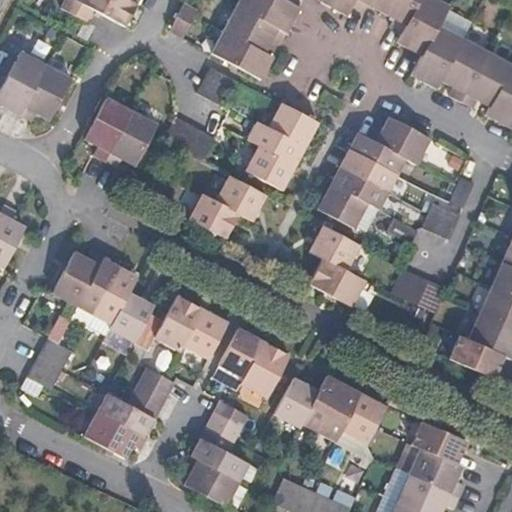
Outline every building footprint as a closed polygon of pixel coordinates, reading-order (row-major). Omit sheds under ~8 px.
[(67,0),(64,5),(76,12),(91,20),(98,7),(128,23),(140,0),(67,0)] [(275,38),(282,42),(301,8),(285,0),(241,0),(214,52),(263,78),(275,56),(267,52),(275,38)] [(453,1),(451,0),(330,0),(350,11),(357,0),(368,7),(373,0),(375,0),(399,13),(395,20),(406,26),(400,37),(425,51),(414,71),(441,86),(447,75),(459,82),(452,93),(476,106),(482,95),(493,101),(487,112),(511,125),(511,59),(442,21),(453,1)] [(185,6),(172,29),(185,36),(197,14),(185,6)] [(81,18),(73,31),(83,37),(90,23),(81,18)] [(0,94),(0,102),(20,113),(46,63),(22,51),(0,94)] [(46,63),(20,113),(34,121),(38,112),(51,120),(74,77),(46,63)] [(207,78),(231,90),(237,78),(213,65),(207,78)] [(223,104),(224,101),(231,90),(207,78),(200,92),(223,104)] [(134,110),(109,97),(87,138),(100,145),(95,153),(108,160),(134,110)] [(271,126),(308,146),(321,121),(284,102),(271,126)] [(138,165),(160,125),(134,110),(108,160),(120,166),(125,158),(138,165)] [(369,137),(407,158),(418,163),(433,137),(391,115),(384,129),(376,125),(369,137)] [(179,116),(166,140),(179,147),(191,122),(179,116)] [(260,121),(250,138),(262,145),(298,163),(308,146),(271,126),(260,121)] [(191,122),(179,147),(193,153),(205,130),(191,122)] [(205,130),(193,153),(205,160),(217,136),(205,130)] [(399,174),(407,158),(369,137),(361,133),(353,149),(399,174)] [(298,163),(262,145),(249,169),(284,189),(298,163)] [(399,174),(353,149),(343,166),(390,191),(399,174)] [(371,202),(382,208),(390,191),(343,166),(334,183),(371,202)] [(218,200),(241,213),(255,220),(269,194),(232,175),(218,200)] [(477,184),(464,176),(452,203),(465,210),(477,184)] [(334,183),(320,209),(356,228),(371,202),(334,183)] [(241,213),(218,200),(205,193),(191,219),(228,238),(241,213)] [(449,210),(437,204),(424,227),(437,234),(449,210)] [(16,212),(5,206),(0,215),(0,266),(3,268),(25,228),(12,220),(16,212)] [(437,234),(450,242),(462,217),(449,210),(437,234)] [(412,241),(419,227),(395,214),(388,228),(412,241)] [(326,225),(313,250),(326,256),(349,268),(362,244),(326,225)] [(453,353),(496,376),(506,352),(511,354),(511,241),(469,336),(462,333),(453,353)] [(77,308),(103,260),(104,259),(91,252),(87,260),(75,253),(52,295),(77,308)] [(368,279),(349,268),(326,256),(313,282),(356,303),(368,279)] [(94,317),(120,269),(103,260),(77,308),(94,317)] [(407,298),(419,272),(406,267),(394,292),(407,298)] [(111,327),(129,294),(138,278),(120,269),(94,317),(111,327)] [(422,304),(433,279),(419,272),(407,298),(422,304)] [(108,332),(134,346),(150,315),(154,308),(129,294),(111,327),(108,332)] [(152,339),(179,353),(182,347),(201,312),(175,298),(162,322),(152,339)] [(201,312),(182,347),(207,361),(226,325),(201,312)] [(244,381),(264,344),(240,331),(220,368),(244,381)] [(64,366),(71,353),(57,345),(48,340),(41,353),(64,366)] [(267,400),(276,385),(289,358),(264,344),(244,381),(242,386),(267,400)] [(57,379),(61,372),(64,366),(41,353),(34,366),(57,379)] [(50,391),(51,390),(57,379),(34,366),(26,380),(50,391)] [(140,382),(168,397),(175,385),(164,379),(147,370),(140,382)] [(318,438),(345,387),(328,378),(319,394),(301,429),(318,438)] [(287,391),(273,418),(298,432),(301,429),(319,394),(293,380),(287,391)] [(133,395),(161,410),(168,397),(140,382),(133,395)] [(341,433),(361,396),(345,387),(318,438),(334,447),(341,433)] [(127,407),(154,422),(161,410),(133,395),(127,407)] [(127,407),(106,396),(96,414),(145,439),(154,422),(127,407)] [(341,433),(368,448),(367,446),(375,430),(386,409),(361,396),(341,433)] [(240,431),(247,417),(230,408),(220,403),(213,416),(240,431)] [(96,414),(83,439),(126,462),(134,449),(141,453),(148,441),(145,439),(96,414)] [(240,431),(213,416),(207,428),(234,443),(240,431)] [(421,424),(411,446),(420,450),(457,467),(467,444),(421,424)] [(227,456),(234,443),(207,428),(199,441),(227,456)] [(199,441),(191,458),(238,484),(247,466),(227,456),(199,441)] [(455,483),(462,469),(457,467),(420,450),(408,477),(459,500),(464,487),(455,483)] [(191,458),(190,457),(182,471),(190,475),(184,488),(224,509),(238,484),(191,458)] [(459,500),(408,477),(397,504),(416,511),(443,511),(446,508),(453,511),(459,500)] [(286,511),(298,487),(290,484),(283,480),(273,503),(272,506),(286,511)] [(285,511),(301,511),(311,493),(304,490),(298,487),(286,511),(285,511)] [(317,511),(324,499),(318,496),(311,493),(301,511),(317,511)] [(333,511),(337,505),(324,499),(317,511),(333,511)]
